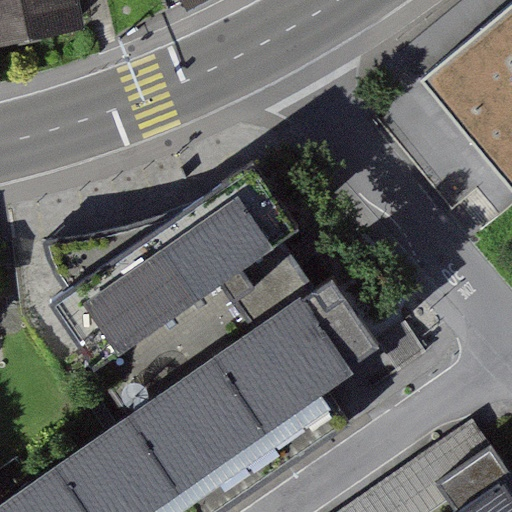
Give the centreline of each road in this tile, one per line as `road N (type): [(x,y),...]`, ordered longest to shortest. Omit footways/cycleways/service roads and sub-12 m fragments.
road 1 (residential): [(511,339),(269,43)]
road 2 (primary): [(0,147),(150,104),(269,43)]
road 3 (residential): [(511,353),(283,511)]
